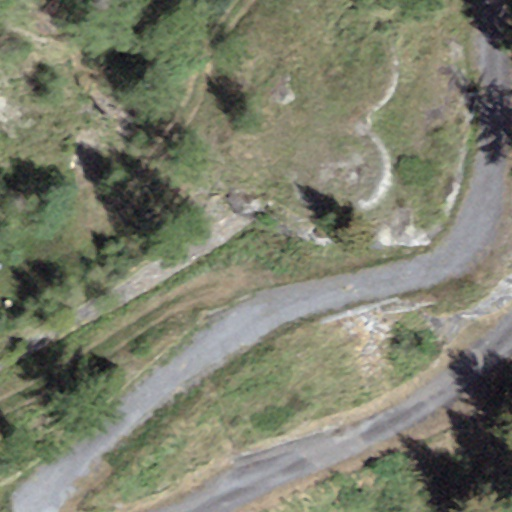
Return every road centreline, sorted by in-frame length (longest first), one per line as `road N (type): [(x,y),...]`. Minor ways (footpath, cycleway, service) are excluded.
road 1 (track): [(34,511),(78,455),(251,321),(430,270),(463,250),(480,213),(489,158),(492,0)]
road 2 (track): [(0,294),(134,190),(253,0)]
road 3 (track): [(511,335),(391,424),(196,511)]
road 4 (track): [(271,312),(225,293),(197,294),(0,401)]
